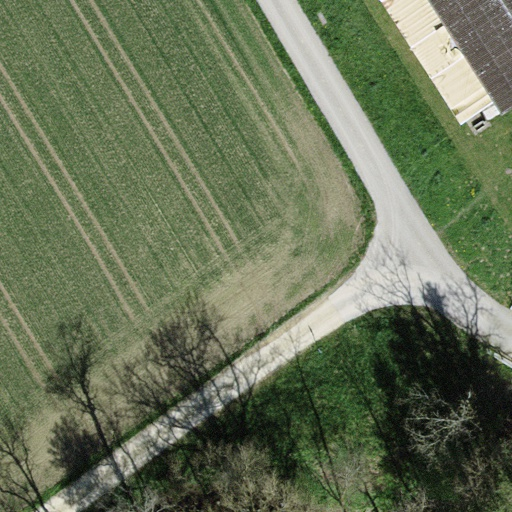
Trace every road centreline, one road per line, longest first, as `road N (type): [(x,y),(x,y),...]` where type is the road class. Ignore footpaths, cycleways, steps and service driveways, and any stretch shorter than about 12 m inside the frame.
road 1 (track): [(421,250),(60,511)]
road 2 (track): [(421,250),(277,0)]
road 3 (track): [(421,250),(462,298),(511,335)]
